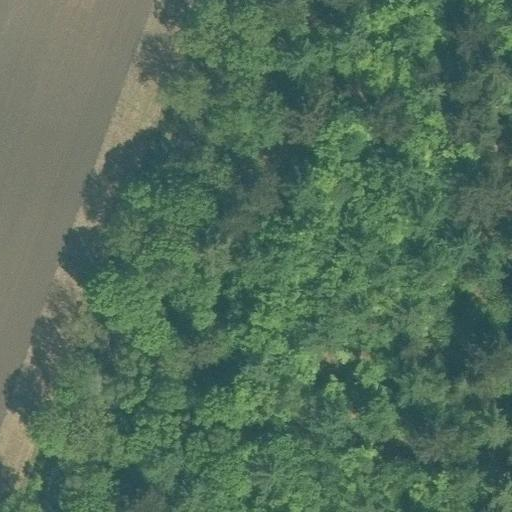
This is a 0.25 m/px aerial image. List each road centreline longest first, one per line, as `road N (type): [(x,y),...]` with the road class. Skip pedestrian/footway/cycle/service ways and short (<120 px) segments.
road 1 (unclassified): [(45,511),(238,0)]
road 2 (track): [(511,464),(83,409)]
